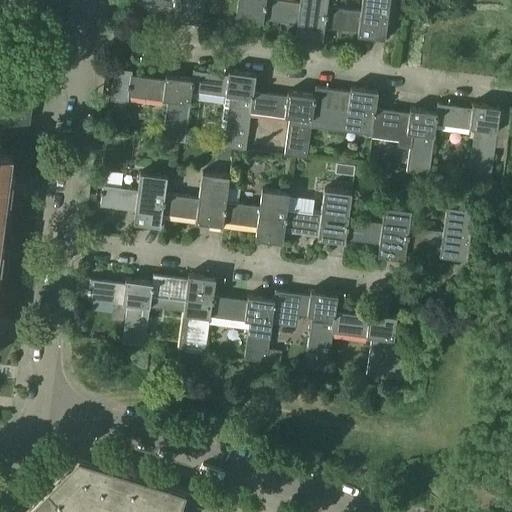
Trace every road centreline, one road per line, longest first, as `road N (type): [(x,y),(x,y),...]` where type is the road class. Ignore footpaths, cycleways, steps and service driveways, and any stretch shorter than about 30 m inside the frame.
road 1 (residential): [(465,289),(59,237)]
road 2 (residential): [(480,85),(82,29)]
road 3 (residential): [(357,511),(96,420),(39,410)]
road 4 (residential): [(39,410),(59,237)]
road 5 (residential): [(59,237),(77,64)]
